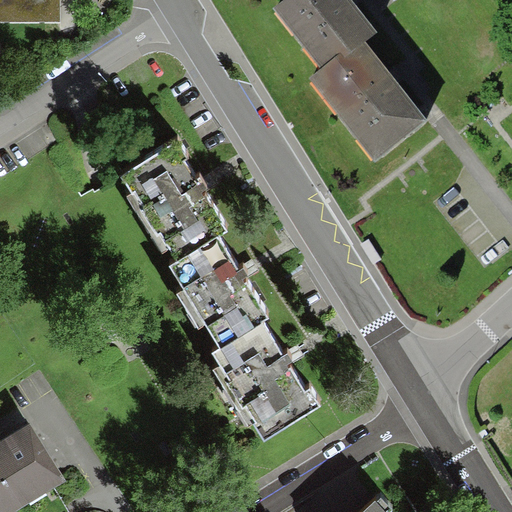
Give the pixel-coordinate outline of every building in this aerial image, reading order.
[(0,0),(0,20),(61,20),(60,0),(0,0)] [(364,39),(374,32),(349,0),(287,0),(277,8),(324,69),(364,39)] [(374,160),(426,121),(393,77),(364,39),(324,69),(312,79),(374,160)] [(171,242),(179,255),(220,230),(228,225),(207,191),(214,187),(210,180),(205,173),(199,177),(185,154),(190,151),(179,134),(121,170),(123,173),(132,187),(127,190),(163,248),(171,242)] [(207,319),(220,340),(262,314),(268,310),(249,277),(254,274),(250,268),(247,263),(242,266),(220,230),(179,255),(172,260),(187,284),(180,288),(201,323),(207,319)] [(262,314),(220,340),(211,345),(219,359),(212,363),(250,422),(254,420),(264,435),(320,401),(309,383),(305,386),(291,363),(297,359),(293,353),(290,348),(285,351),(262,314)] [(0,511),(1,511),(51,481),(64,473),(60,466),(51,452),(42,438),(33,424),(29,416),(0,434),(0,511)] [(392,511),(373,490),(371,492),(365,497),(353,508),(349,511),(392,511)]
